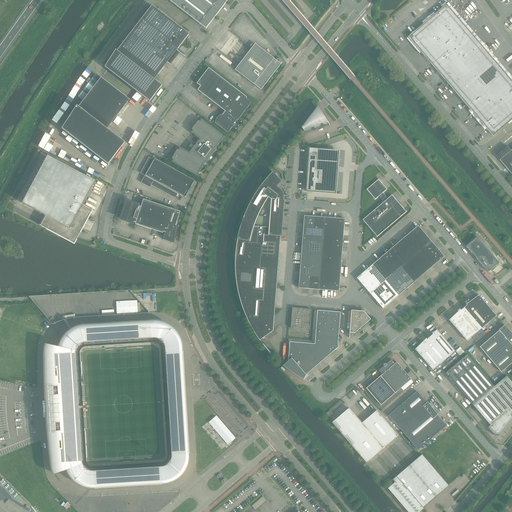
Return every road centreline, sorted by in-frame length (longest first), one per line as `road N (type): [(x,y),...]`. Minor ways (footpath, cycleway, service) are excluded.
road 1 (unclassified): [(186,476),(165,488),(60,486),(47,469),(37,400),(43,337),(59,324),(163,316),(180,328),(186,351)]
road 2 (unclassified): [(185,264),(107,237),(118,184),(142,134),(239,7),(251,8),(297,63)]
road 3 (secondary): [(297,63),(207,183),(185,264)]
road 4 (unclassified): [(350,293),(338,302),(286,298),(293,203),(356,207)]
road 5 (secondary): [(198,266),(218,190),(306,73)]
road 6 (unclassified): [(384,325),(318,382),(320,396),(330,397),(397,340)]
road 7 (unclassified): [(479,154),(361,16)]
road 8 (unknown): [(48,144),(148,0)]
road 9 (unclassified): [(500,461),(397,340)]
road 10 (unknown): [(48,144),(119,183),(185,202)]
road 11 (unknown): [(48,144),(17,199),(73,236)]
road 12 (unclassified): [(186,351),(186,476)]
